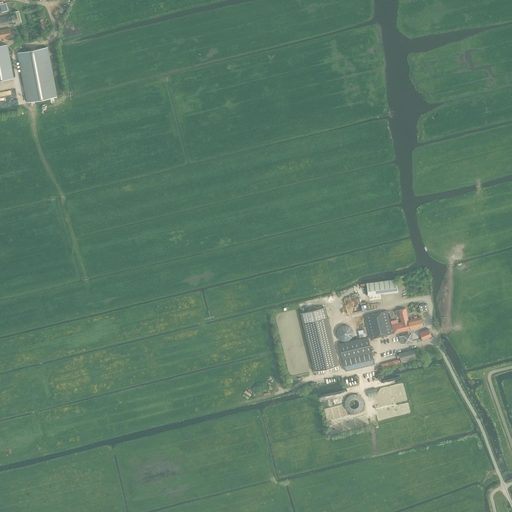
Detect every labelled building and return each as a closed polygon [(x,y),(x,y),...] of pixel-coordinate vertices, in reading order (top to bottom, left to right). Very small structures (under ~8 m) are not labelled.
[(3,4),(0,4),(2,12),(8,10),(6,3),(3,4)] [(0,27),(13,24),(14,24),(15,24),(17,24),(17,23),(22,22),(18,11),(10,13),(11,15),(0,17),(0,27)] [(10,28),(0,30),(0,38),(3,38),(3,39),(4,39),(11,38),(12,38),(10,28)] [(7,45),(0,46),(0,80),(13,78),(7,45)] [(56,97),(47,48),(19,53),(28,102),(56,97)] [(16,89),(0,91),(0,97),(2,97),(3,101),(0,101),(0,107),(9,106),(9,103),(12,103),(11,96),(17,95),(16,89)] [(367,283),(368,295),(398,291),(396,279),(367,283)] [(325,308),(301,313),(315,371),(339,366),(325,308)] [(401,322),(391,324),(392,327),(394,333),(423,326),(421,317),(417,318),(417,316),(414,317),(414,319),(408,320),(406,309),(396,311),(397,316),(400,315),(401,322)] [(394,333),(392,327),(391,327),(387,311),(365,316),(370,339),(394,333)] [(358,331),(360,338),(366,337),(365,329),(358,331)] [(419,332),(423,340),(432,336),(428,329),(419,332)] [(403,335),(405,343),(413,341),(411,333),(403,335)] [(374,364),(368,337),(339,344),(346,371),(374,364)] [(417,359),(414,349),(399,353),(401,363),(417,359)] [(381,364),(383,368),(401,363),(399,359),(381,364)] [(254,386),(246,389),(249,396),(256,393),(254,386)] [(376,389),(367,391),(369,398),(377,396),(376,389)] [(365,405),(360,392),(343,399),(350,415),(364,409),(362,406),(365,405)] [(367,414),(351,418),(353,427),(369,423),(367,414)] [(351,420),(331,424),(332,432),(353,429),(351,420)]
